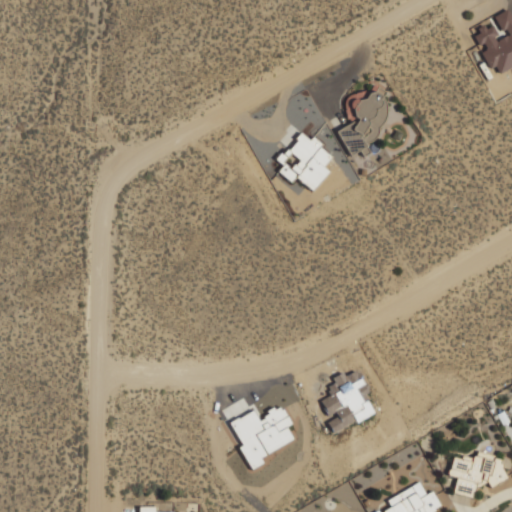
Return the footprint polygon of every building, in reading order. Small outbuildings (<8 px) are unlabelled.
[(511,65),(511,16),(507,8),(490,17),(493,22),(472,33),(480,48),(479,49),(489,68),(495,65),(499,73),(511,65)] [(343,148),(386,141),(378,87),(342,93),(347,125),(340,126),(343,148)] [(311,191),(328,171),(321,165),(329,156),(318,147),(319,146),(301,131),(276,160),(282,165),(277,171),(290,182),(295,176),(311,191)] [(451,491),(472,497),(476,480),(499,486),(506,458),(475,450),(473,459),(452,454),(447,474),(455,476),(451,491)] [(380,511),(431,511),(441,507),(431,487),(424,491),(419,481),(376,503),(380,511)]
